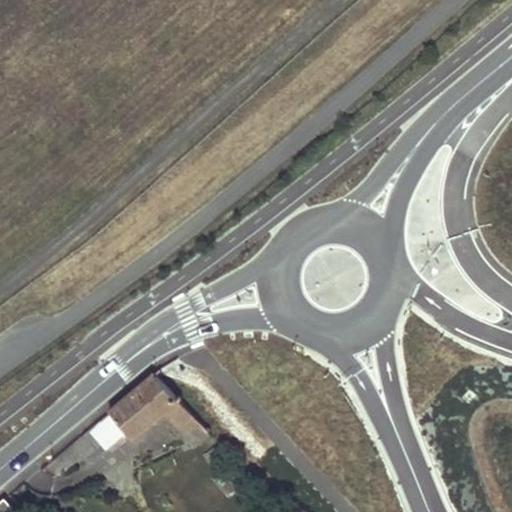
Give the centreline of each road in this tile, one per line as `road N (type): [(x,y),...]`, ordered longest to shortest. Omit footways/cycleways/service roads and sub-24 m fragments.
road 1 (trunk): [(511,297),(481,277),(463,252),(450,206),(458,162),(511,97)]
road 2 (tertiary): [(289,247),(186,308),(121,366)]
road 3 (tertiary): [(461,100),(417,129),(358,200),(320,224)]
road 4 (tertiary): [(121,366),(206,322),(300,322)]
road 5 (tertiary): [(387,255),(404,187),(461,100)]
road 6 (tertiary): [(121,366),(0,475)]
road 7 (trunk): [(511,341),(447,312),(391,268)]
road 8 (trunk): [(314,330),(369,386),(398,435)]
road 9 (trunk): [(398,435),(385,306)]
